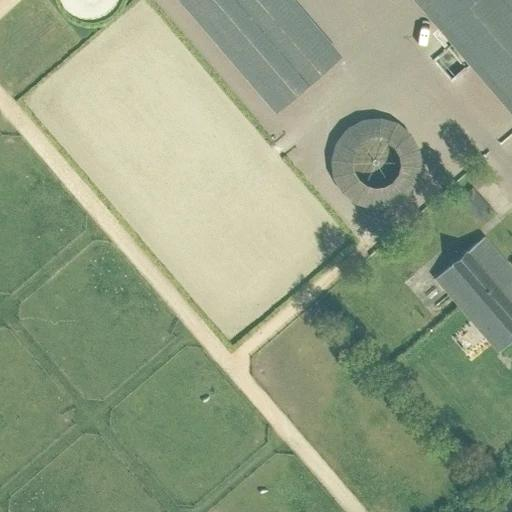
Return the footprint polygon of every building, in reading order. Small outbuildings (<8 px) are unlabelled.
[(279,0),(191,0),(281,104),(332,61),(279,0)] [(511,0),(423,0),(511,103),(511,0)] [(371,208),(389,206),(405,197),(416,183),(421,166),(418,148),(410,132),(396,122),(379,117),(361,119),(345,128),(334,142),(329,159),(331,177),(340,192),(354,203),(371,208)] [(471,186),(460,196),(469,206),(476,205),(482,199),(471,186)] [(499,350),(511,339),(511,273),(481,237),(436,276),(474,321),(480,316),(489,327),(483,332),(499,350)]
